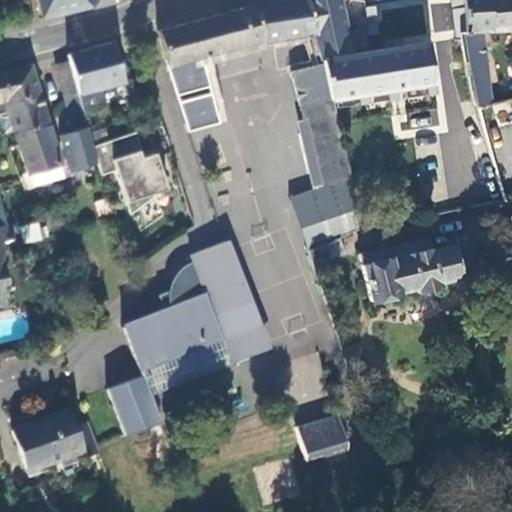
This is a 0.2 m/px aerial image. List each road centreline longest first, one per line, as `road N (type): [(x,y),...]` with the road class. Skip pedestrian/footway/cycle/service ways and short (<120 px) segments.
road 1 (residential): [(0,391),(72,356),(158,266),(205,235),(134,21)]
road 2 (residential): [(0,55),(134,21)]
